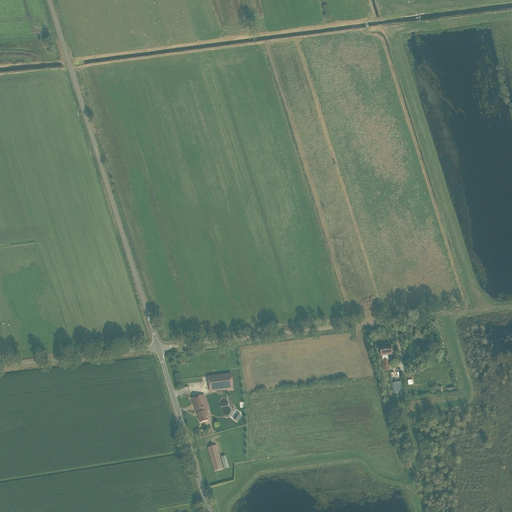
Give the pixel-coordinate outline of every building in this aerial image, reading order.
[(382,361),(383,371),(389,370),(388,360),(387,360),(386,355),(391,355),(391,347),(380,348),(381,356),(382,356),(383,361),(382,361)] [(394,393),(396,399),(403,398),(398,372),(389,374),(393,393),(394,393)] [(208,377),(210,392),(233,389),(231,374),(208,377)] [(197,414),(200,424),(205,422),(207,422),(206,417),(209,417),(207,412),(208,411),(204,395),(196,397),(191,398),(196,414),(197,414)] [(208,448),(214,472),(223,469),(216,446),(208,448)]
